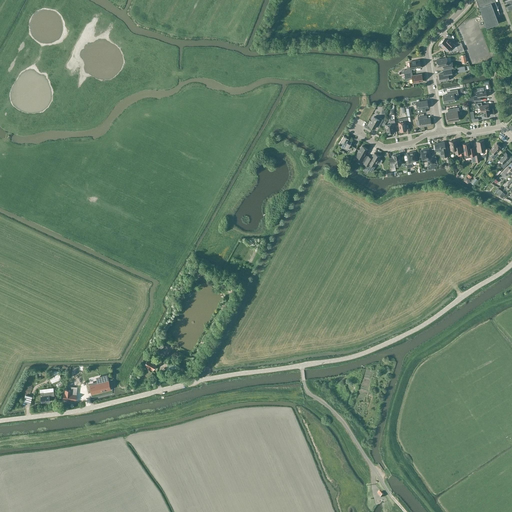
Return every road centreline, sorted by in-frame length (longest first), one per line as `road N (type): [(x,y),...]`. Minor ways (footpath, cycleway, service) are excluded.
road 1 (tertiary): [(0,420),(358,355),(420,326),(511,263)]
road 2 (residential): [(437,132),(426,46),(468,0)]
